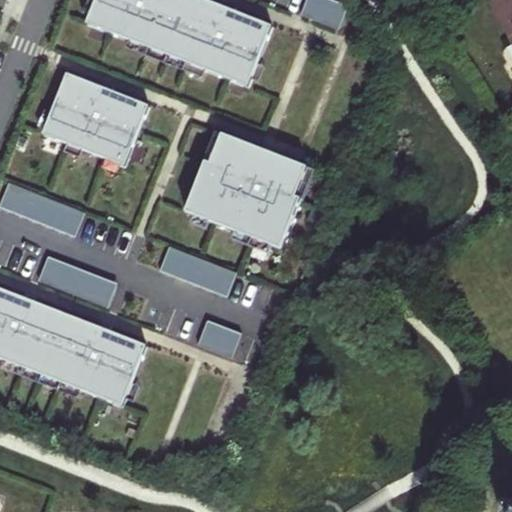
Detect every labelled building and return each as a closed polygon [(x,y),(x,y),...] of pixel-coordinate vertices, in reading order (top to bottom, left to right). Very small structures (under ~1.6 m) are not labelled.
[(91,19),(97,3),(90,0),(84,16),(91,19)] [(273,29),(199,0),(98,0),(97,3),(91,19),(88,26),(131,43),(207,73),(250,90),(253,82),(259,67),(273,29)] [(329,0),(308,0),(302,17),(340,32),(349,8),(329,0)] [(511,0),(499,0),(496,2),(511,29),(511,0)] [(207,73),(131,43),(128,51),(204,81),(207,73)] [(266,70),(259,67),(253,82),(260,85),(266,70)] [(150,109),(68,77),(53,115),(47,131),(45,137),(68,147),(84,153),(106,162),(122,168),(127,170),(150,109)] [(47,131),(53,115),(46,113),(40,128),(47,131)] [(213,167),(224,137),(217,135),(206,164),(208,165),(213,167)] [(208,165),(188,215),(195,218),(211,224),(236,234),(272,248),(283,252),(304,202),(298,200),(310,171),(224,137),(213,167),(208,165)] [(81,160),(84,153),(68,147),(66,154),(81,160)] [(122,168),(106,162),(103,169),(119,175),(122,168)] [(317,173),(310,171),(298,200),(304,202),(305,203),(317,173)] [(77,240),(87,215),(78,212),(10,184),(0,209),(68,236),(77,240)] [(195,218),(192,226),(208,232),(211,224),(195,218)] [(236,234),(233,242),(269,255),(272,248),(236,234)] [(171,248),(161,273),(229,300),(238,275),(171,248)] [(49,258),(40,283),(109,310),(119,285),(49,258)] [(148,348),(0,290),(0,360),(5,363),(81,392),(124,409),(128,400),(134,385),(148,348)] [(243,335),(209,322),(199,347),(234,360),(243,335)] [(81,392),(5,363),(2,370),(79,400),(81,392)] [(134,385),(128,400),(135,403),(141,388),(134,385)] [(511,511),(511,507),(510,503),(501,504),(503,510),(499,511),(511,511)]
